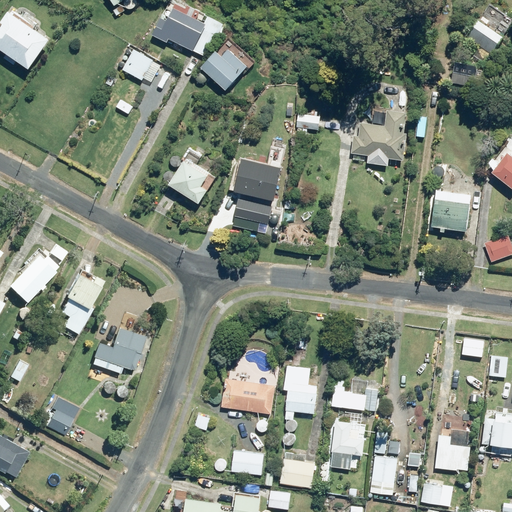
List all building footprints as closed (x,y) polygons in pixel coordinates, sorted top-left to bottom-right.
[(168,42),(169,39),(198,53),(205,57),(225,18),(211,11),(205,23),(174,7),(166,21),(161,18),(153,34),(168,42)] [(48,39),(7,12),(0,21),(0,49),(6,54),(3,58),(12,65),(15,61),(27,69),(48,39)] [(478,19),(466,37),(492,54),(504,36),(478,19)] [(245,52),(243,49),(240,48),(237,50),(237,53),(238,56),(241,57),(244,55),(245,52)] [(134,49),(122,70),(142,81),(154,60),(134,49)] [(201,67),(226,90),(248,66),(229,49),(222,56),(216,51),(201,67)] [(453,82),(474,86),(477,70),(456,67),(453,82)] [(301,111),(314,110),(313,92),(300,92),(301,111)] [(407,113),(388,110),(386,126),(361,123),(359,137),(354,136),(352,154),(403,160),(407,128),(405,128),(407,113)] [(320,116),(299,113),(297,127),(319,130),(320,116)] [(492,172),(511,187),(511,155),(508,152),(492,172)] [(169,184),(200,203),(216,177),(186,157),(169,184)] [(235,191),(275,200),(283,167),(243,158),(235,191)] [(432,226),(467,231),(471,195),(436,191),(432,226)] [(491,261),(511,254),(511,241),(509,234),(485,242),(491,261)] [(37,255),(8,285),(25,302),(54,272),(53,271),(57,267),(45,255),(41,259),(37,255)] [(87,309),(101,280),(80,269),(77,275),(75,274),(64,296),(67,297),(59,312),(67,316),(62,327),(78,335),(90,311),(87,309)] [(33,312),(23,305),(17,313),(27,320),(33,312)] [(61,322),(59,319),(55,319),(52,322),(52,326),(55,328),(59,328),(61,325),(61,322)] [(93,357),(128,370),(129,368),(134,370),(138,358),(140,359),(142,355),(140,354),(145,337),(133,333),(134,331),(123,328),(123,329),(118,328),(112,344),(104,341),(103,345),(98,343),(93,357)] [(11,336),(18,340),(22,333),(16,329),(11,336)] [(506,375),(508,355),(493,354),(491,374),(506,375)] [(19,360),(10,376),(19,381),(28,365),(19,360)] [(108,377),(102,389),(123,399),(128,386),(108,377)] [(222,407),(271,414),(276,386),(227,379),(222,407)] [(286,411),(315,414),(317,394),(316,394),(317,386),(291,383),(290,390),(289,390),(286,411)] [(377,411),(378,390),(366,389),(366,399),(363,399),(364,392),(344,390),(343,409),(353,410),(351,422),(335,421),(333,452),(338,453),(337,464),(351,465),(352,454),(364,455),(365,440),(360,440),(363,409),(377,411)] [(64,435),(78,408),(57,397),(51,407),(54,409),(46,426),(64,435)] [(483,444),(511,447),(511,413),(497,413),(496,419),(486,418),(483,444)] [(195,426),(207,430),(211,419),(199,415),(195,426)] [(270,418),(257,417),(256,431),(269,432),(270,418)] [(298,420),(286,418),(282,444),(295,445),(298,420)] [(434,467),(468,470),(471,447),(467,446),(469,431),(437,428),(434,467)] [(0,471),(3,474),(4,471),(15,477),(29,452),(7,440),(9,437),(3,433),(1,437),(0,436),(0,471)] [(371,492),(393,495),(401,442),(384,440),(385,435),(379,434),(371,492)] [(231,471),(262,475),(265,455),(234,451),(231,471)] [(305,461),(306,456),(286,453),(281,483),(312,488),(315,463),(305,461)] [(227,459),(215,458),(215,469),(226,470),(227,459)] [(416,490),(418,473),(409,472),(406,489),(416,490)] [(440,505),(443,486),(425,483),(422,502),(440,505)] [(359,485),(358,494),(366,494),(367,485),(359,485)] [(270,507),(289,509),(291,493),(271,490),(270,507)] [(185,511),(258,511),(261,497),(238,494),(235,511),(221,510),(222,504),(187,499),(185,511)] [(503,510),(511,511),(511,503),(504,502),(503,510)]
